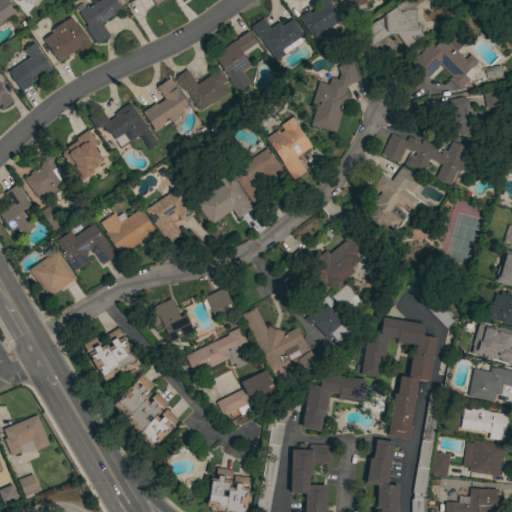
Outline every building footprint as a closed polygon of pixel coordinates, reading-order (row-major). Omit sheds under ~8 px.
[(0,22),(0,0),(5,0),(14,13),(0,22)] [(84,26),(86,25),(78,14),(98,0),(115,0),(121,9),(114,14),(114,15),(111,17),(111,16),(100,23),(109,36),(96,45),(84,26)] [(307,10),(309,13),(319,6),(315,0),(328,0),(340,18),(339,20),(329,28),(327,26),(311,38),(297,17),(307,10)] [(363,0),(365,3),(347,9),(344,0),(363,0)] [(388,35),(373,46),(362,30),(377,19),(384,30),(383,14),(404,0),(409,0),(430,31),(405,48),(396,34),(388,35)] [(80,52),(77,48),(63,58),(64,59),(58,63),(42,39),(51,32),(50,30),(70,16),(74,23),(75,22),(90,45),(80,52)] [(262,18),(269,28),(278,22),(281,26),(291,19),(302,35),(298,38),(301,42),(284,54),(274,61),(259,38),(257,39),(249,27),(262,18)] [(407,59),(414,52),(418,55),(431,42),(434,45),(451,28),(464,41),(455,51),(464,59),(469,54),(477,61),(470,68),(474,72),(467,78),(468,79),(458,90),(447,79),(449,77),(437,65),(425,77),(407,60),(407,59)] [(243,55),(250,66),(241,72),(252,88),(240,96),(213,56),(227,46),(226,46),(234,40),(234,41),(237,38),(247,30),(255,43),(256,46),(243,55)] [(30,85),(20,91),(7,71),(27,58),(22,50),(34,42),(40,51),(39,52),(49,66),(50,66),(52,68),(40,76),(39,76),(29,83),(30,85)] [(336,67),(347,62),(345,56),(352,53),(363,77),(358,80),(346,85),(343,94),(346,95),(334,133),(309,125),(315,106),(310,105),(317,81),(327,84),(329,77),(337,79),(339,74),(336,67)] [(499,65),(501,75),(485,78),(483,68),(499,65)] [(225,81),(221,83),(227,92),(198,111),(186,92),(185,92),(182,88),(180,89),(174,79),(176,77),(175,76),(186,69),(195,84),(218,69),(225,81)] [(156,104),(164,99),(155,87),(169,78),(187,104),(180,109),(181,111),(176,115),(178,118),(179,120),(173,125),(169,120),(168,121),(167,120),(166,121),(167,123),(163,126),(162,125),(161,126),(161,127),(154,132),(141,112),(155,103),(156,104)] [(0,85),(5,93),(6,93),(12,101),(2,108),(0,104),(0,85)] [(497,90),(500,105),(485,108),(482,93),(497,90)] [(467,98),(466,106),(465,106),(467,111),(465,112),(469,126),(474,126),(472,137),(465,136),(466,135),(447,133),(443,114),(412,121),(409,108),(459,97),(467,98)] [(156,143),(147,149),(138,136),(129,142),(122,133),(114,139),(109,132),(106,133),(101,125),(95,129),(87,117),(100,109),(108,121),(114,116),(113,114),(129,103),(156,143)] [(304,171),(292,179),(268,144),(285,132),(279,125),(291,117),(310,146),(299,153),(295,147),(292,149),(297,156),(295,157),(304,171)] [(433,178),(440,164),(427,158),(420,173),(403,165),(408,154),(413,156),(414,153),(404,148),(397,163),(380,155),(390,134),(405,141),(407,136),(418,141),(417,143),(419,144),(421,139),(432,144),(431,147),(445,153),(450,141),(466,149),(461,159),(463,160),(457,172),(455,171),(448,185),(433,178)] [(74,149),(94,135),(108,155),(97,162),(98,164),(93,168),(96,173),(88,179),(81,169),(84,167),(83,166),(76,171),(65,155),(59,159),(50,146),(64,136),(74,149)] [(267,183),(261,174),(255,178),(266,194),(252,204),(230,172),(265,148),(283,172),(267,183)] [(41,154),(53,156),(52,164),(52,163),(55,167),(58,165),(64,176),(60,179),(61,181),(54,186),(56,189),(43,198),(40,194),(35,197),(23,179),(29,174),(28,173),(34,169),(35,171),(39,168),(41,154)] [(237,219),(231,210),(209,225),(192,199),(214,184),(208,176),(222,166),(251,209),(237,219)] [(410,209),(397,199),(388,210),(400,218),(389,233),(381,226),(380,228),(378,226),(375,230),(366,223),(370,218),(368,217),(375,207),(370,204),(372,202),(371,201),(375,195),(377,195),(380,192),(372,186),(381,174),(390,181),(400,167),(418,181),(409,193),(405,189),(403,191),(417,201),(410,209)] [(25,197),(24,198),(33,212),(27,217),(33,227),(20,236),(15,228),(10,231),(0,217),(0,211),(11,204),(3,193),(16,184),(25,197)] [(179,185),(196,210),(180,221),(176,215),(172,214),(168,217),(180,235),(166,244),(144,210),(179,185)] [(63,223),(52,231),(39,211),(50,204),(63,223)] [(139,208),(156,233),(141,243),(140,241),(119,256),(103,233),(105,232),(98,223),(113,213),(119,222),(139,208)] [(102,237),(115,255),(101,265),(94,254),(93,255),(89,249),(86,251),(86,256),(89,261),(74,271),(66,261),(67,260),(54,241),(69,231),(73,237),(92,223),(102,237)] [(344,242),(361,227),(376,245),(362,257),(357,251),(354,254),(359,260),(349,269),(351,271),(329,289),(323,282),(321,283),(313,274),(316,272),(309,264),(325,250),(328,254),(343,241),(344,242)] [(511,228),(508,227),(503,247),(511,248),(511,228)] [(46,298),(27,270),(44,258),(42,255),(44,253),(43,253),(50,248),(50,249),(53,247),(55,250),(56,250),(75,279),(46,298)] [(511,286),(494,281),(499,266),(511,269),(511,286)] [(404,287),(414,278),(455,321),(446,330),(404,287)] [(322,301),(330,294),(331,295),(345,283),(358,305),(347,312),(341,302),(340,302),(339,301),(328,307),(342,323),(344,321),(347,324),(345,325),(350,330),(336,343),(330,336),(326,340),(311,323),(309,325),(303,319),(311,312),(314,315),(325,305),(322,301)] [(223,287),(233,309),(213,318),(209,309),(205,311),(200,300),(204,298),(203,297),(223,287)] [(498,295),(499,294),(510,297),(511,295),(511,324),(510,325),(493,320),(492,320),(486,318),(494,293),(498,295)] [(169,341),(162,326),(155,329),(147,319),(143,311),(170,298),(178,316),(183,314),(191,331),(169,341)] [(240,314),(253,307),(263,326),(286,332),(294,328),(298,335),(299,335),(303,342),(304,341),(307,346),(306,346),(307,350),(299,354),(294,346),(275,356),(280,364),(269,370),(240,314)] [(461,328),(464,315),(480,320),(476,332),(461,328)] [(392,393),(395,394),(398,376),(406,377),(410,353),(414,354),(415,345),(395,342),(396,339),(387,337),(383,359),(380,358),(377,378),(359,375),(359,373),(354,372),(355,364),(360,365),(366,331),(378,334),(381,317),(423,324),(421,335),(435,338),(428,381),(417,380),(408,428),(410,428),(408,440),(385,436),(392,393)] [(226,333),(238,327),(251,355),(248,356),(251,361),(235,369),(233,363),(229,365),(226,359),(193,375),(183,356),(227,335),(226,333)] [(120,334),(120,335),(121,337),(122,336),(126,342),(133,354),(131,355),(134,359),(135,359),(138,365),(120,375),(117,369),(110,374),(111,376),(102,381),(87,354),(87,353),(86,351),(85,352),(81,344),(91,338),(93,341),(117,328),(120,334)] [(503,333),(503,334),(511,336),(511,365),(493,361),(495,353),(493,353),(498,332),(503,333)] [(305,373),(295,360),(308,350),(317,363),(305,373)] [(489,369),(502,372),(502,369),(511,371),(511,386),(501,384),(499,394),(493,393),(492,401),(466,396),(472,368),(488,372),(489,369)] [(239,382),(265,369),(272,384),(266,386),(268,390),(261,394),(259,390),(245,396),(239,382)] [(307,384),(319,386),(321,373),(365,380),(362,401),(336,397),(337,394),(328,392),(324,412),(322,412),(318,431),(300,428),(307,384)] [(172,426),(171,425),(169,427),(170,428),(149,451),(140,443),(142,441),(135,435),(136,433),(130,427),(132,426),(127,421),(126,422),(123,420),(126,416),(121,411),(119,412),(111,405),(133,382),(138,386),(140,384),(135,380),(140,374),(152,385),(147,391),(145,390),(142,393),(147,397),(145,400),(148,403),(151,400),(149,398),(155,392),(167,403),(161,409),(161,408),(159,410),(160,411),(156,415),(155,414),(154,416),(158,419),(161,416),(160,414),(165,409),(177,420),(172,426)] [(241,388),(245,396),(248,403),(245,404),(247,408),(238,412),(237,409),(235,410),(238,415),(231,418),(228,413),(221,416),(214,402),(241,388)] [(411,499),(412,493),(410,493),(428,392),(431,393),(432,388),(442,390),(423,499),(422,511),(408,511),(409,499),(411,499)] [(488,433),(459,428),(462,408),(506,414),(502,441),(487,439),(488,433)] [(268,511),(255,511),(256,508),(250,507),(252,493),(257,494),(269,431),(265,430),(267,418),(270,419),(271,416),(274,417),(276,409),(286,411),(268,511)] [(35,415),(48,445),(21,456),(20,452),(10,456),(2,439),(5,437),(1,429),(35,415)] [(377,511),(378,509),(375,509),(375,485),(364,483),(368,458),(371,458),(374,439),(393,442),(385,485),(397,485),(396,511),(377,511)] [(460,466),(464,442),(472,443),(472,442),(503,446),(501,460),(498,460),(498,461),(501,461),(500,468),(498,467),(497,477),(467,472),(468,467),(460,466)] [(307,450),(307,444),(330,445),(329,464),(311,463),(311,470),(314,470),(313,476),(308,476),(307,485),(326,485),(325,505),(327,505),(327,511),(321,511),(303,511),(304,493),(289,493),(290,449),(307,450)] [(445,476),(429,473),(432,452),(448,455),(445,476)] [(222,511),(223,511),(214,510),(215,508),(205,506),(206,501),(207,501),(207,495),(206,495),(209,478),(216,479),(216,476),(214,475),(215,468),(231,470),(230,478),(229,477),(229,480),(230,480),(229,485),(228,485),(228,487),(233,488),(234,483),(232,483),(233,475),(249,478),(244,509),(243,509),(242,511),(222,511)] [(31,474),(38,490),(32,493),(33,495),(24,499),(16,480),(31,474)] [(19,496),(21,495),(23,499),(9,505),(8,502),(6,503),(0,488),(14,482),(19,496)] [(483,489),(483,488),(495,489),(494,511),(490,511),(443,511),(443,502),(467,503),(468,488),(483,489)]
